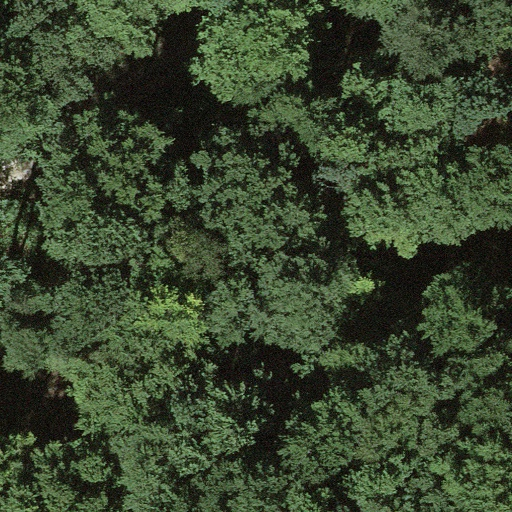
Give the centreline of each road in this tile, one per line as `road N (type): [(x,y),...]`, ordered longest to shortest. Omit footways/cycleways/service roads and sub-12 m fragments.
road 1 (track): [(511,294),(0,494)]
road 2 (track): [(0,176),(256,0)]
